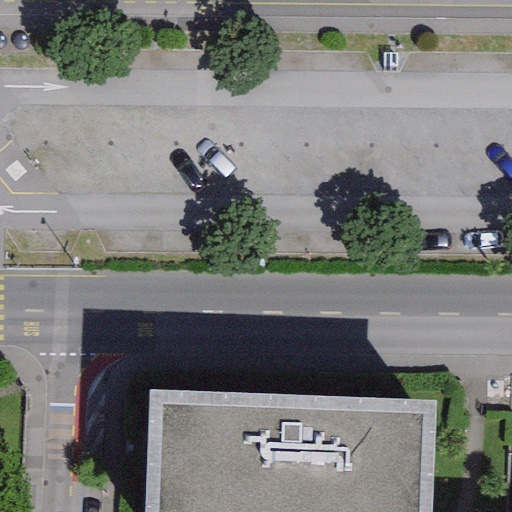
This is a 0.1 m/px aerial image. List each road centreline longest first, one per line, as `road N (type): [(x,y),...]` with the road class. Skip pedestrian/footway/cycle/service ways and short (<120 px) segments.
road 1 (secondary): [(511,320),(69,314)]
road 2 (residential): [(61,511),(69,314)]
